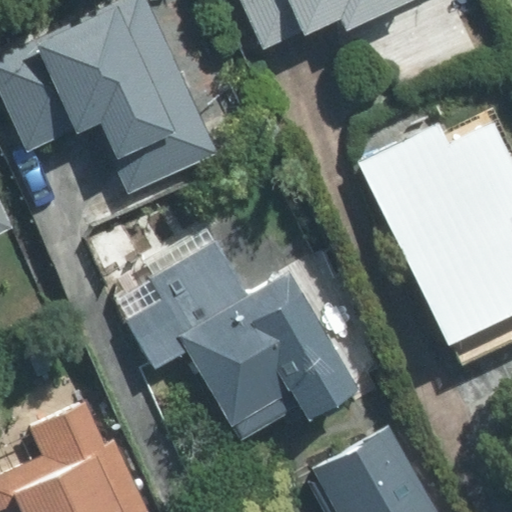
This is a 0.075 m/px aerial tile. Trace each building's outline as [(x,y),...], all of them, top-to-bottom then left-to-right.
[(172,0),(0,0),(0,9),(30,78),(57,67),(86,133),(188,90),(159,23),(179,14),(172,0)] [(219,0),(237,40),(267,28),(276,49),(389,0),(219,0)] [(511,300),(511,215),(470,127),(429,146),(416,117),(332,157),(421,344),(511,300)] [(134,289),(104,304),(167,437),(199,422),(241,439),(335,395),(267,253),(220,275),(188,208),(112,243),(134,289)] [(116,511),(67,388),(3,414),(17,449),(0,456),(0,511),(116,511)] [(413,511),(375,434),(295,473),(314,511),(413,511)]
